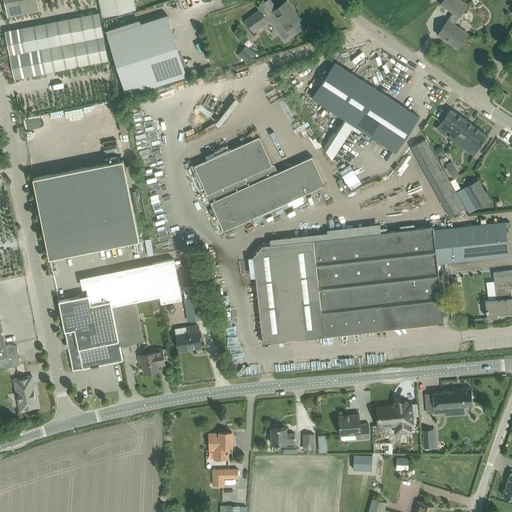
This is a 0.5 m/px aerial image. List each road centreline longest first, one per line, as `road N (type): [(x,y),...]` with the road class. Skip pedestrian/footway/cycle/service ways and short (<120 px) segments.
road 1 (tertiary): [(68,424),(252,387),(511,365)]
road 2 (unclassified): [(68,424),(0,83)]
road 3 (unclassified): [(476,101),(385,40),(342,0)]
